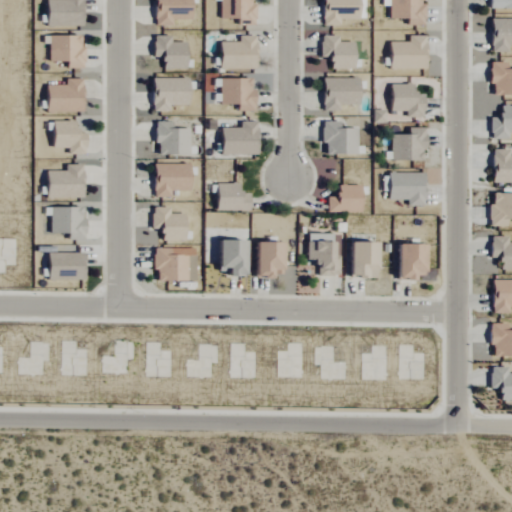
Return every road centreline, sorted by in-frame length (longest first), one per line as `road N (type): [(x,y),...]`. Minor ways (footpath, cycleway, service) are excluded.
road 1 (residential): [(0,305),(458,312)]
road 2 (residential): [(458,426),(0,419)]
road 3 (residential): [(458,0),(458,426)]
road 4 (residential): [(120,307),(120,0)]
road 5 (residential): [(291,176),(290,0)]
